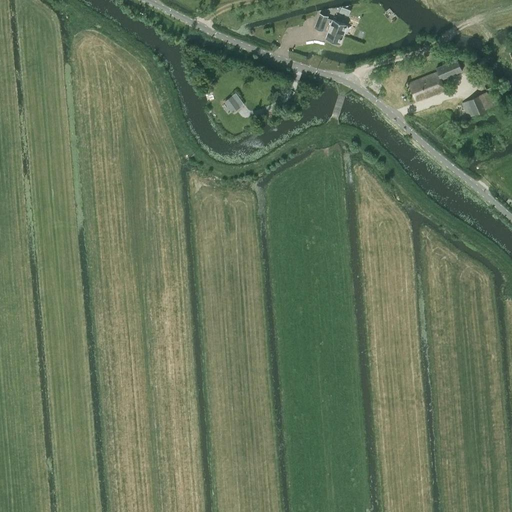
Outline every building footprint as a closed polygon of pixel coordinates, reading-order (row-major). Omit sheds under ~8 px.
[(345,8),(344,8),(342,7),(341,7),(341,8),(340,10),(339,12),(349,16),(351,10),(350,10),(346,8),(345,8)] [(319,13),(314,28),(322,31),(323,29),(328,31),(326,38),(340,43),(344,32),(347,33),(348,28),(346,27),(347,24),(333,19),(332,19),(328,18),(329,16),(319,13)] [(462,72),(458,60),(436,69),(438,72),(409,84),(416,102),(445,90),(441,80),(462,72)] [(488,91),(496,87),(490,75),(482,79),(488,91)] [(470,118),(494,107),(487,92),(463,103),(470,118)] [(231,96),(224,101),(232,113),(240,107),(244,104),(236,93),(231,96)] [(227,106),(220,110),(227,119),(228,120),(234,116),(227,106)]
